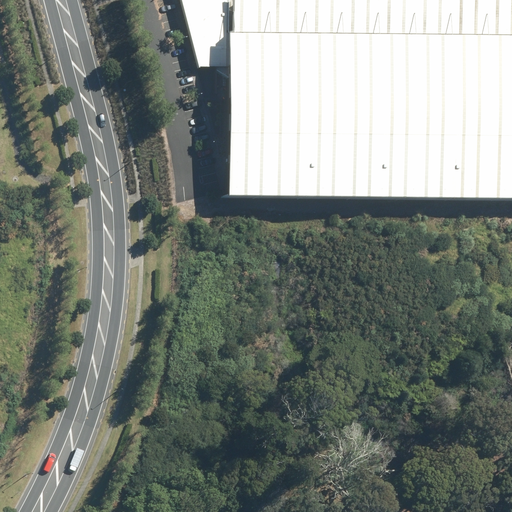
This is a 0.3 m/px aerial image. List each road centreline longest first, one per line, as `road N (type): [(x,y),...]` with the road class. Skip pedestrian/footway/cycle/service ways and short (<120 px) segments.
road 1 (tertiary): [(23,511),(80,380),(98,265),(89,176),(51,0)]
road 2 (tertiary): [(72,0),(115,170),(120,278),(100,391),(51,511)]
